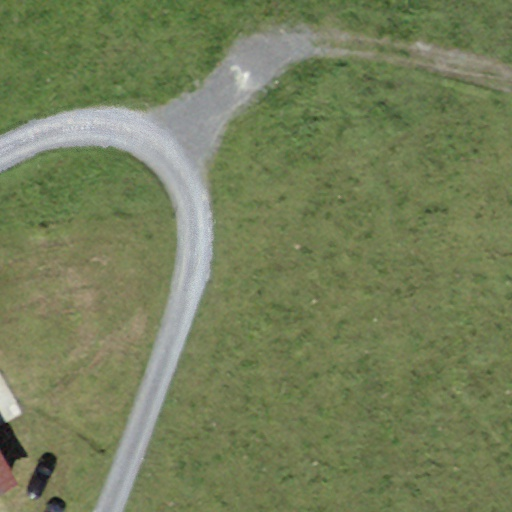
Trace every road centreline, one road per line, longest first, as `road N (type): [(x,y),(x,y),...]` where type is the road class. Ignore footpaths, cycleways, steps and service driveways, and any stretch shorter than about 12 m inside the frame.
road 1 (track): [(107,511),(180,322),(194,249),(191,210),(163,151),(125,134),(82,130),(0,153)]
road 2 (track): [(511,76),(387,51),(287,51),(243,72),(163,151)]
